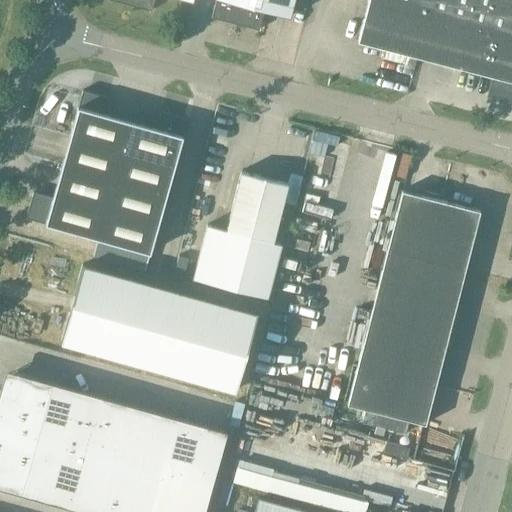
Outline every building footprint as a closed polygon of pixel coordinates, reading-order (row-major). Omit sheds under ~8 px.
[(107,0),(109,1),(111,1),(152,12),(154,0),(186,0),(194,2),(194,0),(107,0)] [(216,0),(211,18),(259,31),(264,11),(290,18),(294,0),(216,0)] [(511,0),(368,0),(358,42),(493,77),(488,97),(509,102),(511,102),(511,0)] [(53,197),(34,191),(26,218),(150,252),(187,119),(161,112),(156,128),(105,114),(109,97),(83,90),(53,197)] [(281,243),(273,241),(288,183),(242,171),(227,229),(207,225),(194,279),(267,298),(281,243)] [(348,405),(426,425),(480,211),(402,191),(348,405)] [(290,252),(315,259),(322,231),(297,224),(290,252)] [(84,265),(63,342),(234,390),(256,313),(84,265)] [(492,337),(495,317),(482,314),(479,334),(492,337)] [(343,318),(339,342),(348,343),(352,320),(343,318)] [(0,488),(85,511),(203,511),(226,431),(17,373),(16,377),(8,375),(4,390),(0,389),(0,390),(0,488)] [(373,447),(376,433),(345,425),(341,439),(373,447)] [(239,460),(233,482),(266,491),(272,471),(272,469),(239,460)] [(254,511),(309,511),(259,498),(254,511)]
